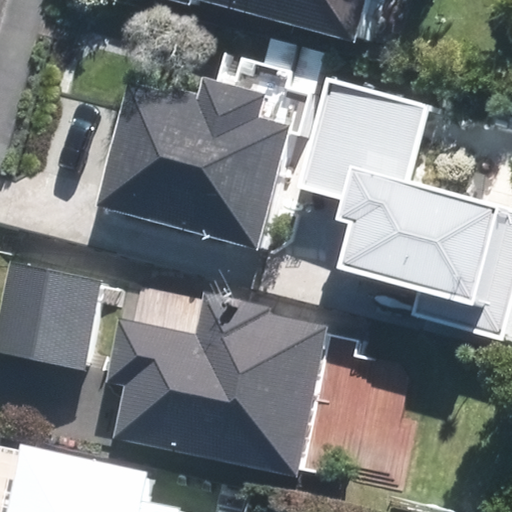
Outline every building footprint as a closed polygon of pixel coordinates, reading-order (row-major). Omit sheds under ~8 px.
[(194,3),(363,49),(376,0),(157,0),(157,1),(193,10),(194,3)] [(256,249),(290,126),(259,118),(266,93),(201,75),(195,97),(127,79),(93,205),(256,249)] [(428,107),(327,80),(299,185),(354,200),(335,267),(421,290),(415,311),(499,334),(511,284),(511,212),(407,184),(428,107)] [(0,354),(84,371),(101,281),(11,264),(0,323),(0,354)] [(114,441),(302,480),(334,329),(274,317),(276,309),(208,295),(199,337),(121,321),(107,386),(125,390),(114,441)] [(160,472),(31,444),(16,511),(191,511),(192,508),(153,500),(160,472)]
